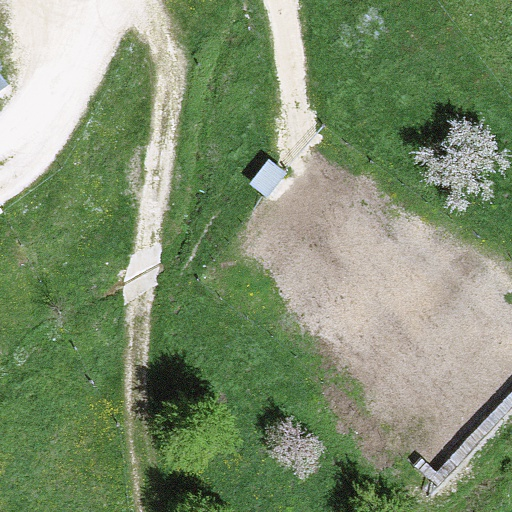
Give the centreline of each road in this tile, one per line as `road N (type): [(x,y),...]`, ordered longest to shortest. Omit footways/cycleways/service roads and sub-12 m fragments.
road 1 (track): [(143,0),(169,72),(135,379),(151,511)]
road 2 (track): [(0,165),(32,143),(56,110),(65,71),(59,0)]
road 3 (track): [(279,0),(296,159)]
